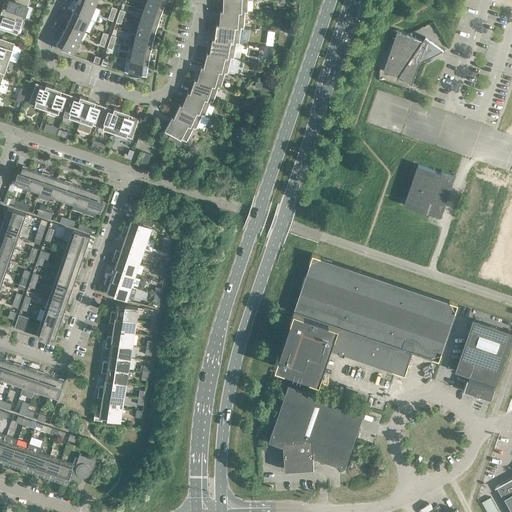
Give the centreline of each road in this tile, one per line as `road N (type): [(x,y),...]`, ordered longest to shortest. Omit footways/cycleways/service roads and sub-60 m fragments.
road 1 (secondary): [(329,0),(212,349),(197,426),(196,511)]
road 2 (secondary): [(221,511),(234,363),(354,0)]
road 3 (residential): [(58,0),(42,35),(46,59),(149,96),(171,93),(201,0)]
road 4 (residential): [(0,341),(54,360),(71,349),(127,170)]
road 5 (unclassified): [(411,496),(465,464),(471,426),(447,403),(413,405),(393,445),(406,479)]
road 6 (residential): [(127,170),(13,131)]
